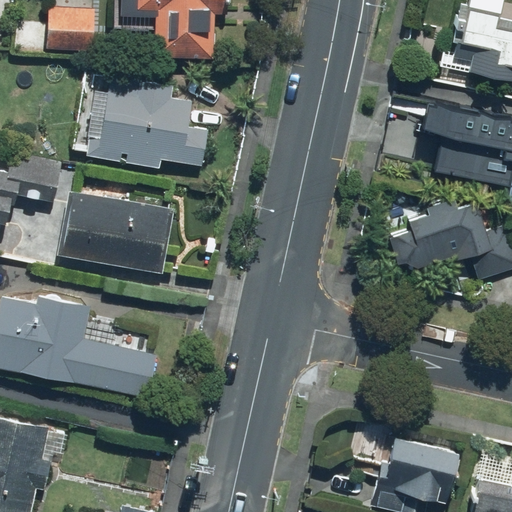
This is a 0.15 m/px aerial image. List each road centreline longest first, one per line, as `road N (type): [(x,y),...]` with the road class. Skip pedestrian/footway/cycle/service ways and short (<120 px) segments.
road 1 (secondary): [(279,319),(338,0)]
road 2 (residential): [(279,319),(511,372)]
road 3 (secondary): [(234,511),(279,319)]
